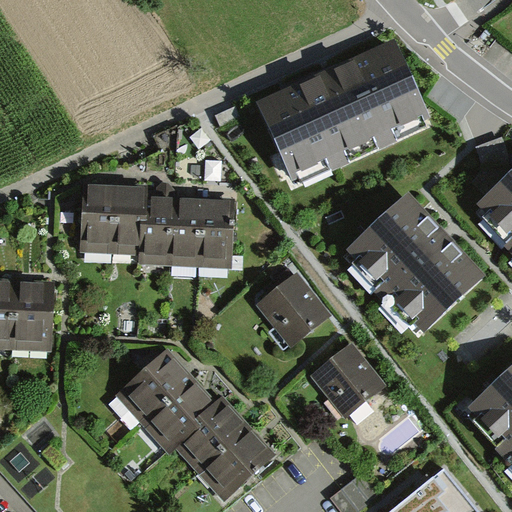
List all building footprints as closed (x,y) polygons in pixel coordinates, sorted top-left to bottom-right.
[(395,38),(258,101),(295,183),(433,121),(395,38)] [(236,108),(215,117),(220,128),(241,119),(236,108)] [(511,175),(475,209),(511,249),(511,175)] [(148,185),(83,184),(81,253),(139,254),(140,220),(147,221),(148,197),(148,185)] [(441,234),(407,196),(342,255),(419,339),(484,280),(441,234)] [(233,198),(148,197),(147,221),(140,220),(139,254),(139,265),(232,269),(233,198)] [(297,272),(257,304),(291,347),(331,315),(297,272)] [(55,285),(0,283),(0,351),(52,353),(55,285)] [(348,345),(311,373),(341,412),(377,384),(348,345)] [(166,354),(119,394),(168,451),(215,411),(166,354)] [(511,371),(468,412),(511,459),(511,371)] [(221,406),(176,446),(219,495),(264,456),(221,406)] [(481,511),(444,469),(390,511),(481,511)] [(359,473),(327,498),(337,511),(351,511),(375,494),(359,473)]
